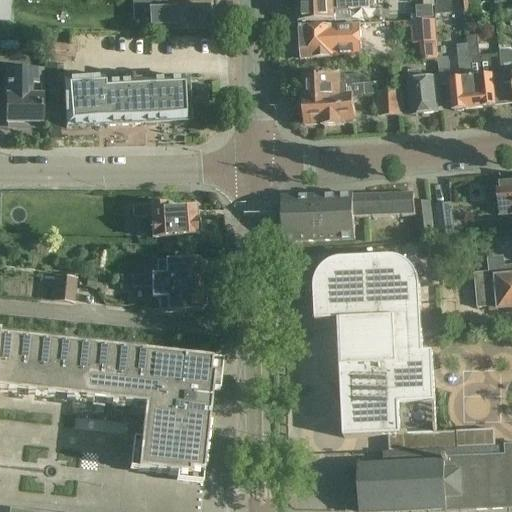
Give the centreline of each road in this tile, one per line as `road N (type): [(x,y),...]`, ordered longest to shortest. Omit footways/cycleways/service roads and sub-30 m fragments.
road 1 (tertiary): [(250,168),(261,511)]
road 2 (residential): [(250,168),(511,147)]
road 3 (residential): [(250,168),(0,172)]
road 4 (tertiary): [(242,0),(250,168)]
